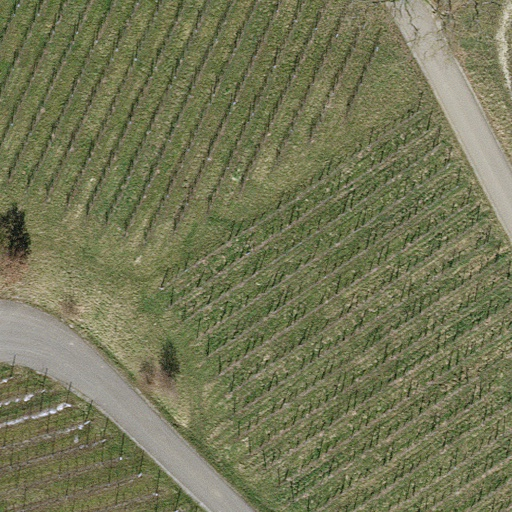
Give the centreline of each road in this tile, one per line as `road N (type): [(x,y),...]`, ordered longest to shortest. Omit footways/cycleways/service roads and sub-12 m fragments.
road 1 (track): [(0,333),(60,350),(119,394),(238,511)]
road 2 (track): [(511,199),(405,0)]
